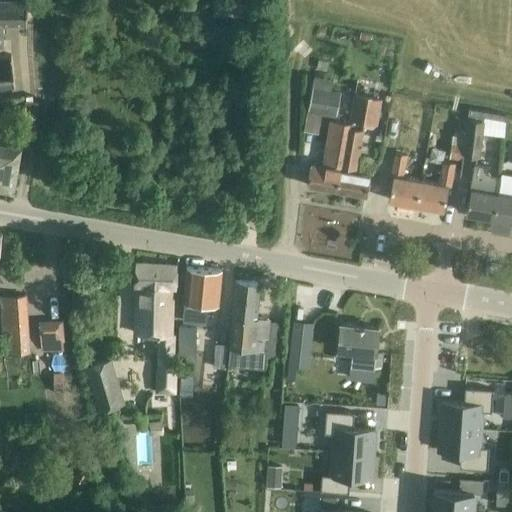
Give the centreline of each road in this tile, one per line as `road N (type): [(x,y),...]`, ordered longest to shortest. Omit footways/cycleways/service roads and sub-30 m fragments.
road 1 (tertiary): [(0,218),(424,291)]
road 2 (residential): [(410,511),(424,291)]
